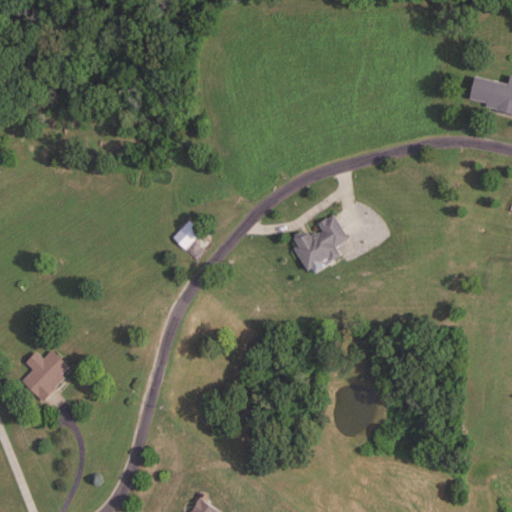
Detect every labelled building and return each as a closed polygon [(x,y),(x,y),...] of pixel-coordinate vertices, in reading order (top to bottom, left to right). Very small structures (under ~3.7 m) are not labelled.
[(511,113),(511,75),(510,75),(508,84),(475,77),(469,104),(511,113)] [(315,274),(348,256),(343,247),(354,242),(339,214),(320,224),(321,226),(296,239),(315,274)] [(205,233),(192,221),(175,238),(188,251),(205,233)] [(53,351),(46,358),(40,353),(29,363),(37,371),(26,381),(46,401),(68,379),(64,375),(71,368),(53,351)] [(194,511),(224,511),(203,499),(194,511)]
